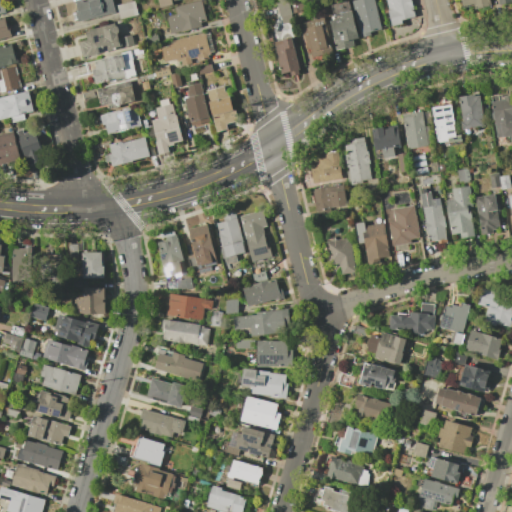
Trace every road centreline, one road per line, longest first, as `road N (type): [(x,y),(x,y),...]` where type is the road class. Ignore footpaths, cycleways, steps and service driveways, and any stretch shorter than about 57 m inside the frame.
road 1 (secondary): [(0,202),(100,207),(164,195),(226,174),(398,68),(511,46)]
road 2 (residential): [(36,0),(75,178),(126,238),(133,270),(127,330),(74,511)]
road 3 (residential): [(234,0),(322,339),(320,373),(279,511)]
road 4 (residential): [(317,315),(511,266)]
